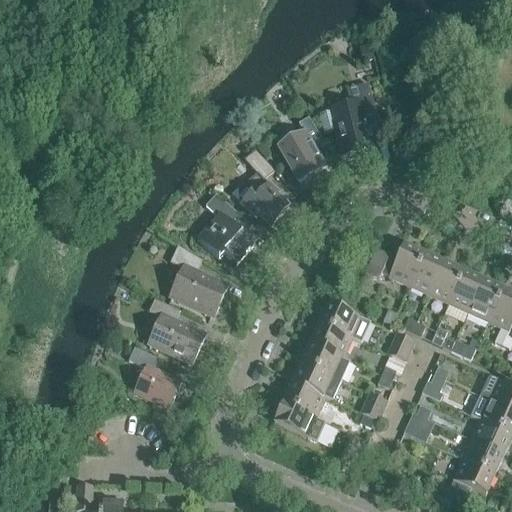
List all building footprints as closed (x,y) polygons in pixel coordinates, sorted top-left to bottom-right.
[(372,62),(369,48),(358,50),(362,65),(372,62)] [(349,103),(329,108),(331,114),(319,117),(324,138),(336,135),(342,159),(371,152),(367,138),(379,135),(371,102),(370,103),(367,88),(355,91),(352,89),(350,92),(347,93),(349,103)] [(325,173),(320,163),(326,160),(321,150),(324,148),(310,122),(299,127),(304,136),(278,150),(298,188),(325,173)] [(274,175),(255,153),(244,163),(256,178),(244,189),(251,196),(241,207),(256,221),(258,219),(271,230),(287,211),(269,195),(272,193),(267,189),(263,184),(274,175)] [(223,256),(236,268),(253,248),(246,242),(254,232),(215,198),(205,210),(216,220),(196,243),(218,263),(223,256)] [(376,254),(365,278),(378,283),(381,277),(388,281),(409,291),(423,258),(403,249),(396,263),(389,260),(389,259),(376,254)] [(195,276),(201,264),(177,250),(170,266),(184,273),(171,301),(210,320),(224,291),(195,276)] [(423,258),(409,291),(428,300),(443,267),(423,258)] [(443,267),(428,300),(448,308),(463,276),(443,267)] [(448,308),(468,317),(482,285),(463,276),(448,308)] [(468,317),(487,326),(502,293),(482,285),(468,317)] [(511,297),(502,293),(487,326),(508,336),(508,335),(511,336),(511,297)] [(179,315),(154,303),(148,315),(162,321),(149,351),(189,369),(202,339),(174,326),(179,315)] [(319,328),(351,342),(361,322),(322,304),(319,313),(324,315),(319,328)] [(383,325),(391,329),(396,318),(388,314),(383,325)] [(403,334),(411,338),(416,327),(408,323),(403,334)] [(416,327),(411,338),(420,342),(425,331),(416,327)] [(310,347),(340,361),(342,362),(351,342),(319,328),(310,346),(310,347)] [(387,359),(404,366),(413,345),(396,338),(387,359)] [(451,356),(456,345),(447,341),(442,352),(451,356)] [(464,348),(456,345),(451,356),(459,360),(464,348)] [(317,374),(331,381),(341,385),(349,365),(342,362),(340,361),(310,347),(308,346),(299,366),(317,374)] [(132,397),(168,414),(181,386),(151,372),(156,362),(134,351),(128,364),(144,372),(132,397)] [(299,366),(290,386),(292,387),(325,401),(332,405),(341,385),(331,381),(317,374),(299,366)] [(381,379),(392,384),(396,376),(385,371),(381,379)] [(438,371),(434,380),(445,385),(449,376),(438,371)] [(377,388),(388,393),(392,384),(381,379),(377,388)] [(479,400),(488,404),(511,415),(511,389),(497,383),(489,379),(479,400)] [(445,385),(434,380),(430,388),(441,393),(445,385)] [(283,406),(316,421),(325,401),(292,387),(283,406)] [(479,424),(511,438),(511,415),(488,404),(479,424)] [(325,425),(316,421),(283,406),(274,427),(286,433),(307,442),(316,446),(325,425)] [(364,419),(374,424),(378,415),(367,410),(364,419)] [(416,419),(427,424),(431,415),(420,410),(416,419)] [(409,426),(403,437),(425,447),(433,427),(427,424),(416,419),(413,417),(409,426)] [(370,432),(374,424),(364,419),(360,428),(370,432)] [(470,444),(503,458),(511,438),(479,424),(470,444)] [(351,444),(340,468),(352,473),(362,449),(351,444)] [(461,463),(494,478),(503,458),(470,444),(461,463)] [(438,502),(460,511),(461,511),(467,500),(470,492),(485,499),(494,478),(461,463),(452,484),(449,492),(443,489),(438,502)] [(91,490),(77,489),(76,511),(121,511),(122,504),(98,503),(98,504),(91,504),(91,490)]
